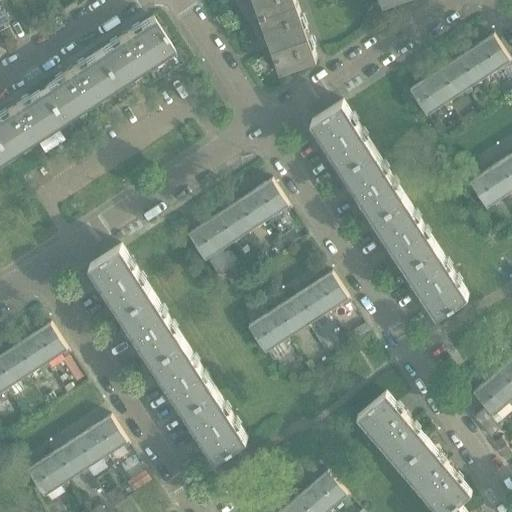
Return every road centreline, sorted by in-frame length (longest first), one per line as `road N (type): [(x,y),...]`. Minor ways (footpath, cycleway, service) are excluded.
road 1 (residential): [(511,507),(263,122)]
road 2 (residential): [(199,511),(42,266)]
road 3 (residential): [(42,266),(263,122)]
road 4 (residential): [(263,122),(452,0)]
road 5 (residential): [(263,122),(184,0)]
road 6 (residential): [(0,80),(121,0)]
